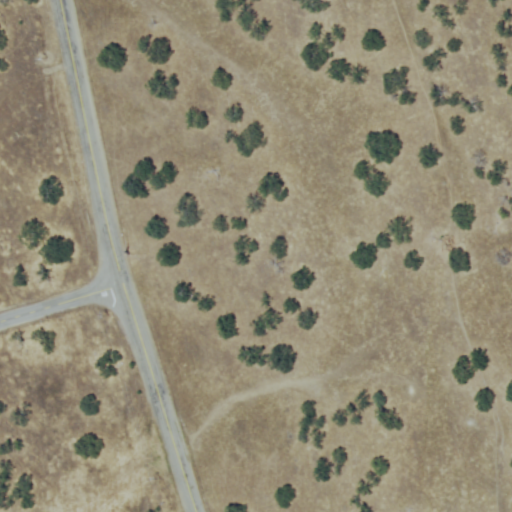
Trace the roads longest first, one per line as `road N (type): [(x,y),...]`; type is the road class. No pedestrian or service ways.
road 1 (tertiary): [(189,511),(119,285),(55,0)]
road 2 (residential): [(119,285),(0,321)]
